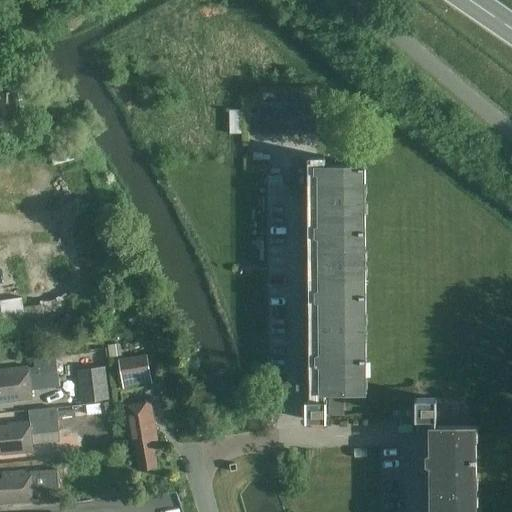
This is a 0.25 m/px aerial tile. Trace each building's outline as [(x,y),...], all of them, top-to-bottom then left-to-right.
[(43,84),(22,85),(23,95),(43,94),(43,84)] [(259,134),(273,134),(273,103),(259,103),(259,134)] [(273,134),(288,134),(288,103),(273,103),(273,134)] [(288,134),(302,133),(302,103),(288,103),(288,134)] [(302,133),(316,133),(316,103),(302,103),(302,133)] [(230,109),(230,133),(241,133),(241,109),(230,109)] [(36,142),(36,130),(15,130),(15,141),(36,142)] [(319,391),(329,391),(367,391),(365,165),(318,166),(319,391)] [(83,286),(66,298),(74,308),(90,295),(83,286)] [(24,308),(22,297),(0,300),(2,311),(4,323),(4,325),(26,322),(25,319),(24,308)] [(24,308),(25,319),(44,317),(42,305),(24,308)] [(0,403),(34,399),(33,389),(60,385),(56,354),(34,357),(35,366),(0,371),(0,403)] [(153,383),(147,354),(119,359),(124,388),(153,383)] [(77,370),(81,402),(109,399),(105,366),(77,370)] [(416,398),(416,419),(437,418),(436,398),(416,398)] [(306,420),(327,419),(327,399),(306,399),(306,420)] [(345,416),(344,399),(328,399),(329,417),(345,416)] [(135,444),(140,470),(159,467),(156,451),(160,450),(152,401),(124,406),(131,445),(135,444)] [(57,411),(57,407),(30,409),(31,421),(9,423),(9,426),(0,426),(0,428),(0,430),(0,429),(0,454),(34,452),(33,443),(32,434),(59,431),(58,420),(57,411)] [(75,410),(57,411),(58,420),(75,418),(75,410)] [(430,511),(476,511),(476,427),(429,427),(430,511)] [(0,505),(33,503),(33,493),(50,492),(50,489),(59,489),(58,470),(2,473),(2,479),(0,479),(0,505)] [(188,511),(175,475),(176,511),(188,511)]
